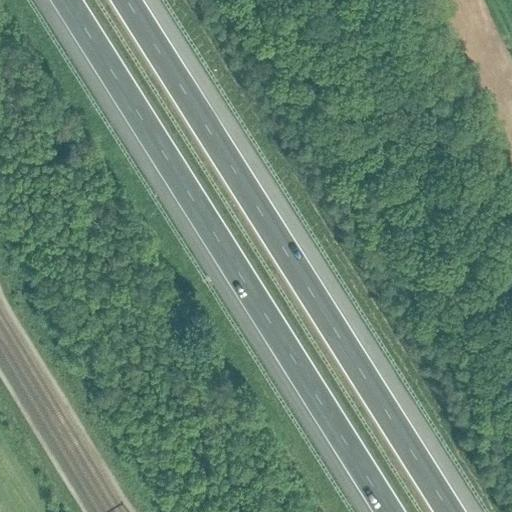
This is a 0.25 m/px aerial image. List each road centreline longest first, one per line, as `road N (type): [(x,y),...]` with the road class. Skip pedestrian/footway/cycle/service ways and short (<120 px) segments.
road 1 (motorway): [(63,0),(386,511)]
road 2 (motorway): [(449,511),(128,0)]
